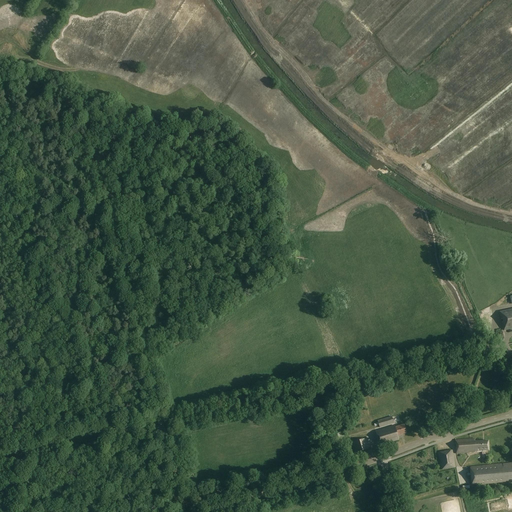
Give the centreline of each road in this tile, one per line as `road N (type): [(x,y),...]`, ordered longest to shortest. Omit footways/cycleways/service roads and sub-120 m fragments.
road 1 (track): [(165,420),(486,348)]
road 2 (track): [(165,420),(84,104)]
road 3 (tertiary): [(202,511),(382,457)]
road 4 (track): [(0,458),(165,420)]
road 5 (track): [(433,199),(413,164),(511,86)]
road 6 (tertiary): [(382,457),(511,413)]
